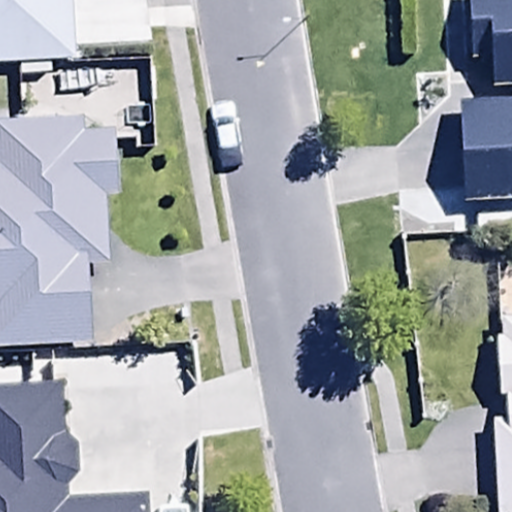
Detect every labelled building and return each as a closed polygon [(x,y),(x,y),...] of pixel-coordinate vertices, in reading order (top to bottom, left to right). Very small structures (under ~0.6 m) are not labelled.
[(0,0),(0,67),(75,66),(73,0),(0,0)] [(511,0),(470,0),(472,73),(488,72),(488,97),(511,95),(511,106),(456,108),(459,210),(511,208),(511,0)] [(0,355),(93,352),(90,268),(104,268),(102,203),(119,202),(117,138),(84,139),(84,125),(0,128),(0,355)] [(491,425),(496,511),(511,511),(511,322),(499,323),(499,403),(508,403),(509,424),(491,425)] [(0,511),(145,511),(145,504),(65,507),(64,485),(76,480),(75,448),(62,442),(60,395),(0,397),(0,511)]
